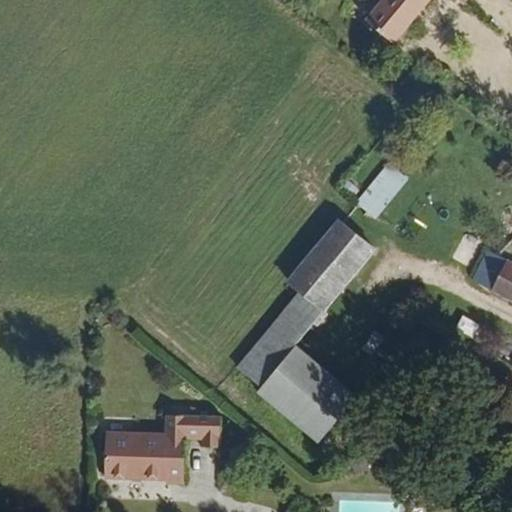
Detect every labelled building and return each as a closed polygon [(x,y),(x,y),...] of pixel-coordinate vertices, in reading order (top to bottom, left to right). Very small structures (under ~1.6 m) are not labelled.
[(374,0),(368,7),(396,31),(423,0),(374,0)] [(378,219),(409,176),(386,161),(356,204),(378,219)] [(359,393),(301,346),(377,250),(338,219),(289,279),(303,289),(240,368),(263,387),(259,393),(319,441),(359,393)] [(511,286),(486,276),(474,305),(511,319),(511,286)] [(173,439),(114,438),(111,483),(172,484),(172,493),(191,494),(194,441),(207,441),(207,452),(227,453),(229,421),(174,419),(173,439)] [(377,463),(367,449),(355,455),(362,470),(377,463)] [(399,511),(399,501),(338,502),(338,511),(399,511)]
